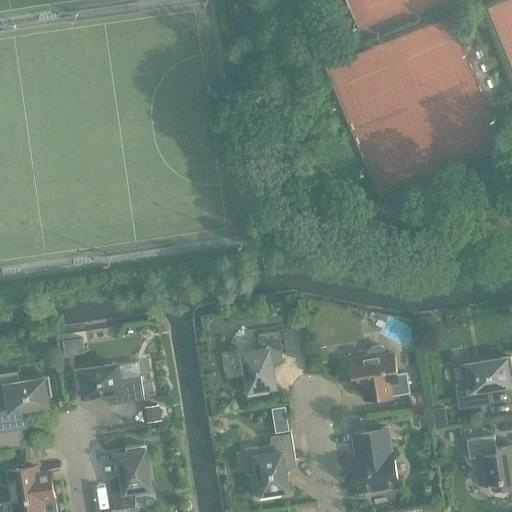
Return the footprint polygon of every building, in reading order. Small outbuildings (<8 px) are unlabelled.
[(397,228),(379,222),(375,235),(392,242),(397,228)] [(283,358),(279,331),(258,334),(259,336),(258,351),(243,353),(250,396),(269,393),(268,388),(276,387),(271,360),(283,358)] [(325,346),(315,348),(317,362),(328,361),(325,346)] [(371,359),(351,362),(351,365),(349,369),(350,375),(353,377),(355,388),(363,387),(365,400),(410,393),(406,373),(397,375),(394,355),(385,356),(384,348),(380,346),(372,347),(369,351),(371,359)] [(484,389),(510,385),(509,377),(511,376),(511,361),(511,357),(460,365),(463,381),(456,384),(459,409),(486,405),(484,389)] [(118,365),(75,371),(78,390),(83,389),(84,397),(111,393),(113,405),(145,400),(141,376),(139,361),(118,365)] [(0,433),(24,429),(21,410),(48,405),(47,398),(52,397),(49,378),(18,383),(17,373),(0,375),(0,433)] [(424,392),(409,394),(411,409),(426,407),(424,392)] [(160,405),(146,407),(148,422),(162,420),(160,405)] [(285,406),(272,408),(273,418),(287,416),(285,406)] [(445,406),(432,408),(435,426),(448,423),(445,406)] [(353,434),(357,458),(354,458),(357,476),(355,479),(356,486),(359,488),(359,493),(398,487),(393,452),(391,453),(387,429),(353,434)] [(291,434),(271,437),(271,439),(270,446),(245,450),(248,474),(258,472),(262,499),(281,496),(280,491),(288,490),(284,463),(296,461),(291,434)] [(496,493),(504,492),(504,487),(511,486),(511,445),(497,448),(495,435),(467,440),(470,459),(478,457),(483,484),(487,483),(488,487),(489,488),(489,489),(490,490),(491,491),(492,492),(493,492),(495,493),(496,493)] [(136,490),(151,488),(144,445),(126,448),(126,453),(118,455),(123,481),(111,483),(115,510),(136,507),(135,506),(136,490)] [(30,511),(32,511),(56,511),(50,472),(37,474),(36,467),(25,468),(22,466),(16,467),(14,470),(10,471),(16,511),(30,511)]
